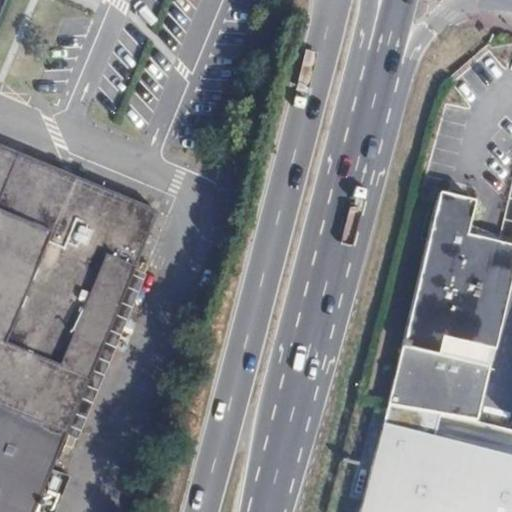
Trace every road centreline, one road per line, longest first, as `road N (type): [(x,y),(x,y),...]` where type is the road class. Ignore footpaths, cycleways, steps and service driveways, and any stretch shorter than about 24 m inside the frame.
road 1 (primary): [(332,0),(206,511)]
road 2 (primary): [(267,511),(359,150)]
road 3 (primary): [(359,150),(425,32),(450,11),(484,0)]
road 4 (primary): [(359,150),(402,0)]
road 5 (primary): [(359,150),(350,81),(369,0)]
